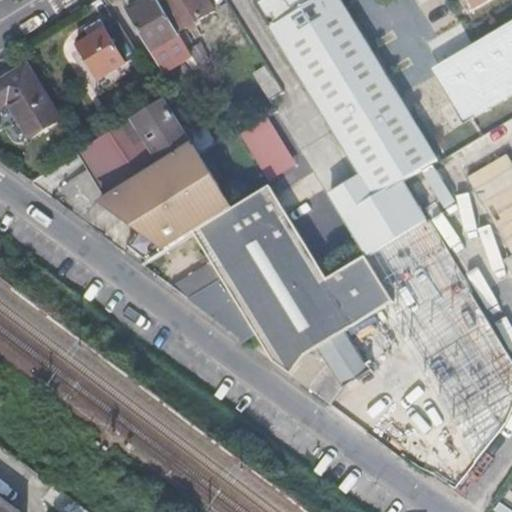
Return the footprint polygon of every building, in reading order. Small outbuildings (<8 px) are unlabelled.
[(179,34),(158,0),(152,0),(129,14),(157,62),(186,45),(179,34)] [(215,12),(207,0),(158,0),(179,34),(215,12)] [(398,239),(428,221),(404,181),(440,160),(340,0),(316,0),(271,29),(335,135),(398,239)] [(463,0),(474,16),(498,0),(463,0)] [(98,82),(128,64),(141,56),(120,22),(107,29),(102,21),(86,31),(91,39),(77,47),(98,82)] [(511,94),(511,34),(444,76),(470,119),(511,94)] [(210,61),(200,45),(189,51),(200,68),(206,64),(210,61)] [(200,68),(235,127),(247,120),(242,112),(239,114),(210,67),(208,68),(206,64),(200,68)] [(61,121),(28,67),(0,83),(0,108),(9,103),(28,134),(31,140),(61,121)] [(283,92),(267,67),(255,74),(270,100),(283,92)] [(169,249),(234,209),(166,100),(94,144),(90,146),(101,160),(60,187),(53,198),(80,219),(103,205),(141,233),(126,253),(143,266),(170,250),(169,249)] [(267,183),(297,167),(270,116),(240,133),(267,183)] [(218,144),(200,117),(184,126),(201,154),(218,144)] [(83,126),(91,138),(101,131),(93,120),(83,126)] [(367,257),(398,239),(335,135),(305,155),(367,257)] [(511,160),(508,154),(468,178),(511,253),(511,160)] [(306,357),(394,303),(367,257),(329,280),(272,187),(195,234),(214,264),(173,288),(246,342),(257,335),(274,363),(292,376),(306,357)] [(511,359),(428,221),(398,239),(367,257),(394,303),(306,357),(292,376),(331,405),(344,388),(371,371),(408,428),(423,450),(511,389),(511,359)] [(407,460),(423,450),(408,428),(385,444),(407,460)] [(0,511),(23,511),(0,494),(0,511)]
